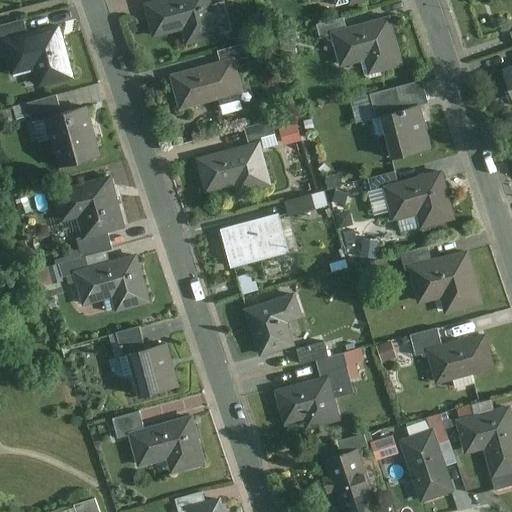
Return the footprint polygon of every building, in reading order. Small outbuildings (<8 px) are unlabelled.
[(211,0),(163,0),(145,4),(153,38),(182,31),(186,45),(221,37),(211,0)] [(391,19),(332,35),(341,68),(366,61),(370,76),(404,66),(391,19)] [(62,26),(4,40),(12,71),(36,65),(40,85),(74,77),(62,26)] [(235,62),(172,77),(181,112),(243,97),(235,62)] [(395,161),(429,151),(426,138),(431,137),(422,106),(383,117),(395,161)] [(90,108),(47,118),(59,167),(102,156),(90,108)] [(262,143),(198,159),(207,193),(238,185),(240,193),(272,185),(262,143)] [(443,173),(384,189),(394,223),(417,216),(421,230),(456,220),(443,173)] [(113,177),(54,193),(62,223),(80,218),(86,239),(126,228),(113,177)] [(293,215),(332,205),(328,189),(289,199),(293,215)] [(281,215),(222,230),(231,269),(291,254),(281,215)] [(470,252),(409,268),(419,305),(443,299),(447,316),(485,306),(470,252)] [(141,256),(76,272),(84,306),(116,298),(119,310),(152,302),(141,256)] [(297,293),(247,310),(261,358),(297,347),(289,323),(305,318),(297,293)] [(488,336),(428,350),(437,385),(497,370),(488,336)] [(172,345),(132,355),(142,397),(182,388),(172,345)] [(331,377),(275,391),(284,425),(307,419),(309,429),(342,420),(331,377)] [(511,407),(458,421),(466,453),(486,448),(494,478),(511,473),(511,407)] [(196,418),(132,435),(140,468),(171,460),(175,475),(208,467),(196,418)] [(434,429),(401,441),(422,502),(455,490),(434,429)] [(395,434),(372,442),(378,460),(401,452),(395,434)] [(336,492),(343,511),(370,511),(384,507),(362,448),(326,461),(332,475),(324,478),(330,494),(336,492)] [(226,511),(223,500),(189,509),(189,511),(226,511)]
